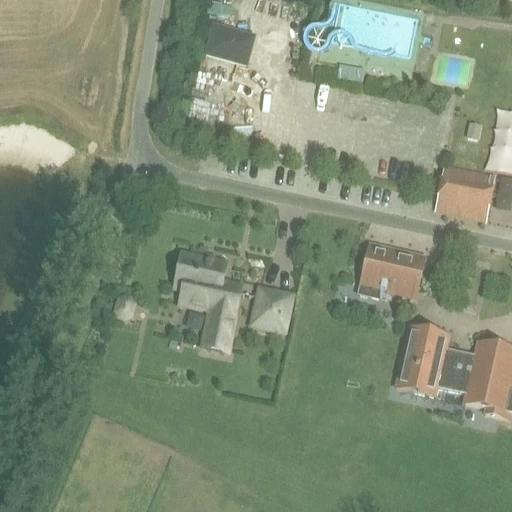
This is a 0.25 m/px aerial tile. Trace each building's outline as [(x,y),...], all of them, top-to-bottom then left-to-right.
[(451,53),(474,58),(479,34),(456,29),(451,53)] [(337,80),(361,85),(364,72),(339,68),(337,80)] [(486,224),(495,179),(443,169),(435,214),(486,224)] [(425,262),(369,249),(358,298),(384,304),(385,297),(415,304),(425,262)] [(183,258),(176,291),(184,293),(181,307),(211,313),(206,336),(203,349),(228,355),(231,342),(236,319),(234,319),(239,296),(220,292),(222,282),(226,268),(183,258)] [(282,336),(290,301),(260,295),(253,330),(282,336)] [(119,302),(114,316),(118,323),(126,325),(133,322),(137,308),(133,301),(126,298),(119,302)] [(455,356),(444,354),(447,339),(410,331),(397,392),(434,400),(436,391),(466,397),(464,407),(485,412),(484,417),(510,422),(511,411),(511,381),(510,382),(511,373),(511,352),(477,345),(475,358),(456,354),(455,356)]
